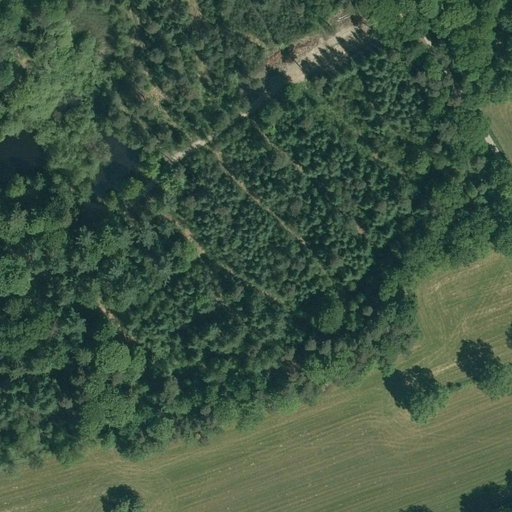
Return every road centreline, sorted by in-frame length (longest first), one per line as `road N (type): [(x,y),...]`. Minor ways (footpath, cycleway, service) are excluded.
road 1 (track): [(416,20),(291,78),(168,158),(125,208),(88,209),(46,189),(0,200)]
road 2 (residential): [(511,181),(404,0)]
